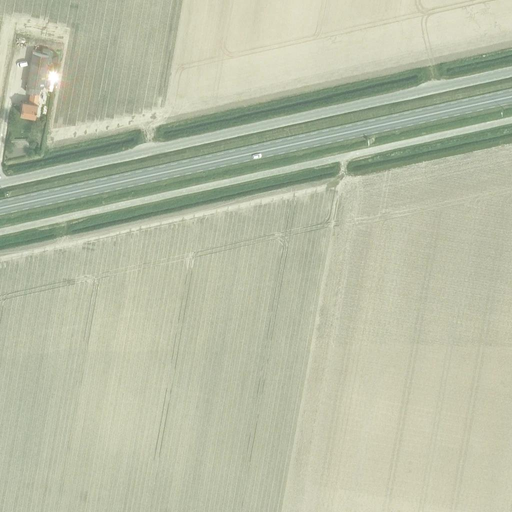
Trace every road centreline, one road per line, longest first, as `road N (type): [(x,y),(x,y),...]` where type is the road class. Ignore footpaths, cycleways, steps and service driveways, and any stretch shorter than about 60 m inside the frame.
road 1 (unclassified): [(511,72),(0,184)]
road 2 (secondary): [(0,208),(511,96)]
road 3 (unclassified): [(0,232),(511,120)]
